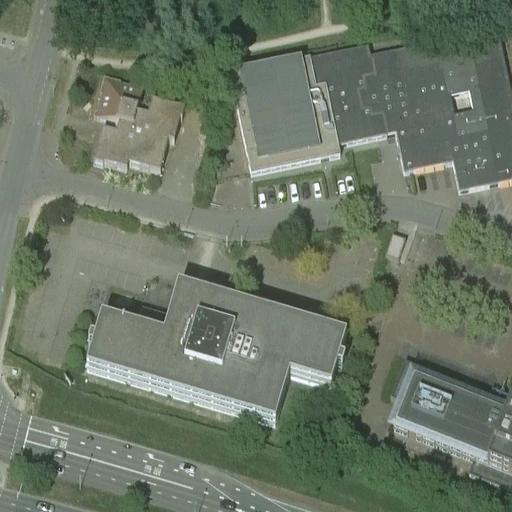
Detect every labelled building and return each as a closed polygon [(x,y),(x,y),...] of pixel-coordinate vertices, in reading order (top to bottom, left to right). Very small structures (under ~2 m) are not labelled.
[(368,52),(230,80),(250,179),(339,160),(337,151),(395,139),(403,178),(452,168),(458,197),(511,185),(511,108),(499,45),(470,51),(468,41),(370,61),(368,52)] [(128,169),(158,178),(159,178),(168,146),(173,147),(179,124),(181,125),(183,115),(151,106),(147,120),(136,117),(143,93),(138,91),(138,93),(119,88),(120,86),(112,84),(111,89),(106,92),(101,90),(99,99),(100,99),(94,122),(119,129),(116,139),(102,136),(94,168),(103,171),(103,169),(126,175),(128,169)] [(207,113),(210,101),(189,96),(186,108),(207,113)] [(391,240),(384,261),(398,266),(405,245),(391,240)] [(345,343),(234,310),(178,293),(167,329),(147,323),(143,336),(101,324),(95,345),(90,343),(90,344),(87,351),(88,352),(92,353),(86,374),(274,430),(289,381),(330,394),(336,373),(341,374),(342,374),(344,366),(343,365),(339,364),(345,343)] [(435,396),(440,381),(404,367),(390,403),(403,409),(392,435),(473,466),(467,480),(511,497),(511,427),(511,430),(501,426),(503,421),(435,396)] [(346,445),(349,436),(356,416),(334,409),(324,437),(346,445)]
